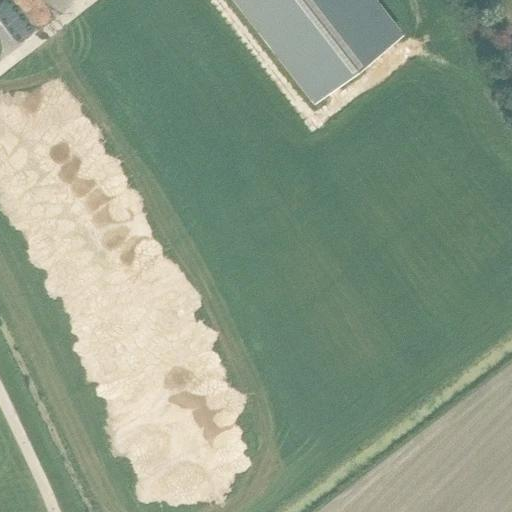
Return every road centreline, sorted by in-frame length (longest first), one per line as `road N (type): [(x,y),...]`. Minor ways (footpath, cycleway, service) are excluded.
road 1 (track): [(215,0),(305,122)]
road 2 (track): [(51,511),(0,396)]
